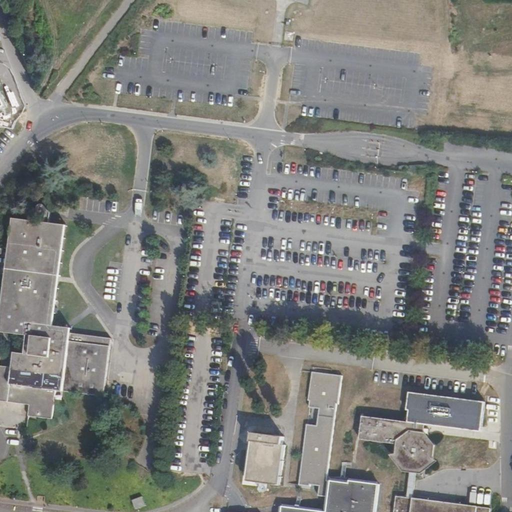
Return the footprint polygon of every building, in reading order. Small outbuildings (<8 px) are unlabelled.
[(0,320),(0,399),(27,403),(25,414),(49,417),(53,389),(100,395),(108,336),(56,330),(56,324),(50,323),(47,323),(59,223),(13,217),(0,320)] [(10,217),(0,292),(0,320),(13,217),(10,217)] [(47,323),(50,323),(63,223),(59,223),(47,323)] [(325,496),(327,479),(337,403),(339,404),(343,376),(312,372),(310,400),(311,400),(300,485),(311,486),(311,484),(321,485),(319,495),(325,496)] [(409,419),(420,420),(481,429),(485,401),(410,392),(407,409),(411,410),(409,419)] [(403,464),(409,465),(414,466),(418,466),(429,457),(430,452),(430,448),(431,444),(422,431),(419,431),(420,420),(409,419),(360,413),(357,435),(396,441),(394,452),(403,464)] [(250,430),(243,479),(276,483),(278,467),(282,467),(285,443),(281,443),(282,435),(250,430)] [(409,465),(405,495),(410,496),(414,466),(409,465)] [(371,511),(376,481),(347,478),(346,481),(327,479),(325,496),(322,511),(371,511)] [(410,496),(405,495),(394,493),(391,511),(486,511),(487,506),(410,496)] [(140,494),(130,498),(133,507),(143,503),(140,494)]
